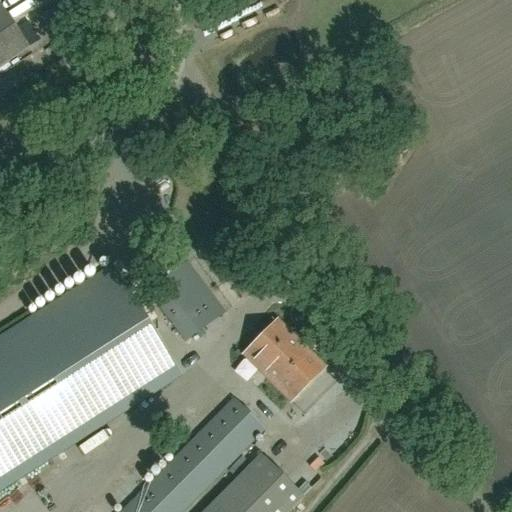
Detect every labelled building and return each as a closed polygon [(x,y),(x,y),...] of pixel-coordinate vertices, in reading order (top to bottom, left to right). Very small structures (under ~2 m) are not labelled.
[(82,0),(88,9),(99,1),(98,0),(82,0)] [(0,68),(30,49),(1,5),(0,5),(0,68)] [(23,27),(46,19),(43,11),(20,20),(23,27)] [(186,344),(223,315),(185,266),(148,295),(186,344)] [(0,489),(179,376),(111,269),(0,339),(0,489)] [(291,403),(323,370),(277,323),(244,357),(291,403)] [(234,402),(124,511),(183,511),(264,432),(234,402)] [(290,511),(303,500),(260,458),(206,511),(290,511)]
